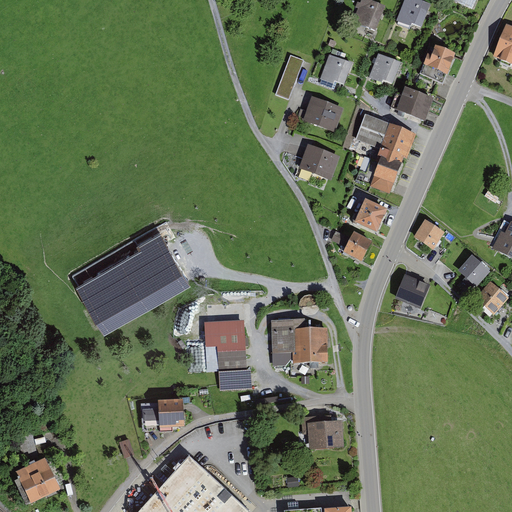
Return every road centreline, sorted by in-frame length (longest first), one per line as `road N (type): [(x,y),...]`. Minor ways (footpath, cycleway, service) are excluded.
road 1 (unclassified): [(211,0),(250,121),(301,198),(360,353)]
road 2 (tertiary): [(392,248),(501,0)]
road 3 (unclassified): [(511,353),(392,248)]
road 4 (tertiary): [(372,511),(360,353)]
